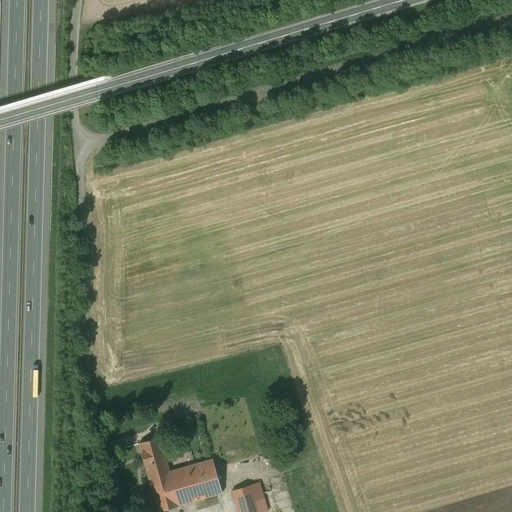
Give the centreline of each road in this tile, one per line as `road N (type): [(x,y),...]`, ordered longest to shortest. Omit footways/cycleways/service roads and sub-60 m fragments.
road 1 (motorway): [(18,0),(3,511)]
road 2 (motorway): [(26,511),(40,0)]
road 3 (unclassified): [(79,149),(511,21)]
road 4 (secondary): [(0,119),(400,0)]
road 5 (unclassified): [(123,511),(85,379),(79,149)]
road 6 (unclassified): [(79,0),(79,149)]
